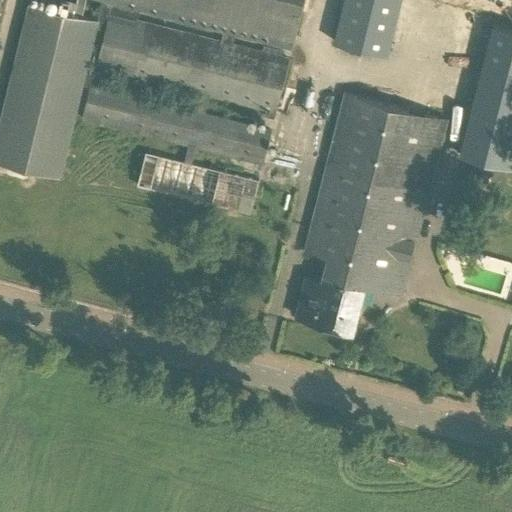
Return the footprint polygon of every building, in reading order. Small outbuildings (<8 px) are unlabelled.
[(224,30),(221,41),(234,44),(237,33),(293,48),(305,0),(114,0),(114,2),(224,30)] [(511,0),(366,0),(356,41),(387,49),(398,0),(434,0),(465,8),(465,7),(511,19),(511,0)] [(94,26),(27,10),(0,123),(0,171),(56,185),(94,26)] [(234,44),(221,41),(110,13),(97,66),(203,93),(198,112),(205,113),(210,95),(267,109),(266,116),(275,118),(290,59),(234,44)] [(511,28),(491,23),(458,155),(511,168),(511,28)] [(272,131),(205,113),(198,112),(91,85),(83,117),(189,144),(185,161),(192,163),(197,146),(264,163),(272,131)] [(366,288),(401,298),(448,117),(348,92),(308,252),(341,261),(336,278),(326,275),(324,282),(308,277),(296,317),(353,333),(366,288)] [(260,180),(192,163),(185,161),(146,151),(138,185),(251,213),(260,180)]
